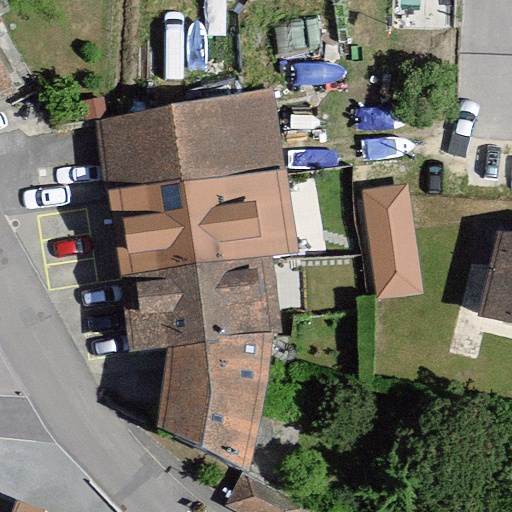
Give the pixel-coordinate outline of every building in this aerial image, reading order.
[(0,100),(9,97),(0,78),(0,50),(3,50),(0,43),(0,100)] [(269,100),(99,133),(131,369),(170,363),(160,442),(247,479),(273,351),(283,348),(263,232),(292,227),(269,100)] [(406,189),(363,195),(378,295),(421,288),(406,189)] [(511,245),(499,245),(481,326),(511,333),(511,245)] [(251,478),(236,505),(247,511),(308,511),(309,511),(251,478)]
